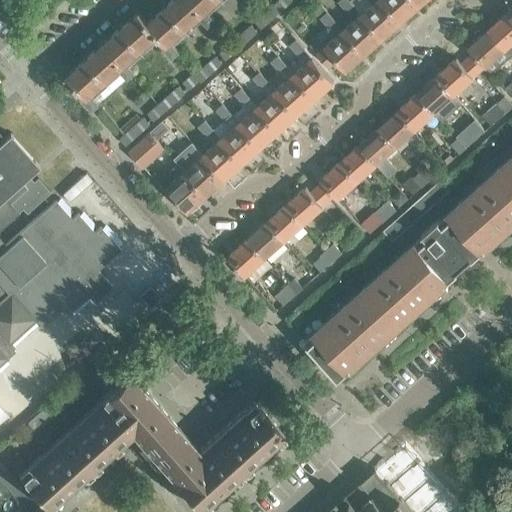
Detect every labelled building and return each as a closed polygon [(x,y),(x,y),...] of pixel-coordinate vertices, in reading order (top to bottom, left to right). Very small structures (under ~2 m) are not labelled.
[(167,0),(148,16),(170,42),(219,0),(167,0)] [(135,10),(70,71),(93,95),(158,34),(135,10)] [(511,17),(507,12),(488,29),(504,48),(511,41),(511,17)] [(510,55),(504,48),(488,29),(468,47),(490,72),(510,55)] [(295,38),(289,44),(297,54),(304,48),(295,38)] [(277,55),(270,61),(279,71),(285,65),(277,55)] [(461,63),(456,57),(436,75),(453,94),(481,69),(469,56),(461,63)] [(215,57),(205,65),(211,72),(221,63),(215,57)] [(312,57),(294,74),(315,98),(334,81),(312,57)] [(231,63),(224,68),(228,73),(235,67),(231,63)] [(258,71),(252,77),(260,87),(267,81),(258,71)] [(315,98),(294,74),(275,90),(297,114),(315,98)] [(461,103),(453,94),(436,75),(417,92),(434,111),(442,120),(461,103)] [(151,110),(157,116),(184,93),(179,86),(151,110)] [(240,87),(233,93),(242,103),(249,97),(240,87)] [(275,90),(257,106),(278,130),(297,114),(275,90)] [(417,92),(398,109),(415,128),(434,111),(417,92)] [(505,111),(511,105),(511,104),(505,96),(497,103),(505,111)] [(222,103),(215,110),(224,119),(231,113),(222,103)] [(490,125),(505,111),(497,103),(482,116),(490,125)] [(278,130),(257,106),(239,122),(260,146),(278,130)] [(398,109),(379,127),(395,145),(399,150),(407,144),(403,139),(415,128),(398,109)] [(139,111),(119,130),(130,142),(150,122),(139,111)] [(204,119),(197,126),(206,135),(213,129),(204,119)] [(168,128),(162,121),(150,131),(156,139),(168,128)] [(239,122),(221,139),(242,162),(260,146),(239,122)] [(379,127),(359,144),(376,163),(387,175),(396,168),(384,155),(395,145),(379,127)] [(465,127),(456,136),(457,138),(465,147),(472,141),(475,138),(465,127)] [(143,167),(164,148),(150,131),(129,150),(143,167)] [(0,248),(4,244),(0,239),(0,228),(18,212),(18,211),(22,208),(26,213),(50,191),(37,177),(33,181),(28,175),(39,165),(9,132),(0,140),(0,248)] [(457,138),(451,144),(459,153),(465,147),(457,138)] [(242,162),(221,139),(203,155),(224,179),(242,162)] [(359,144),(340,161),(357,180),(376,163),(359,144)] [(203,155),(185,171),(206,195),(224,179),(203,155)] [(457,202),(461,206),(406,254),(403,250),(400,252),(404,256),(368,288),(364,284),(361,287),(364,291),(329,323),(325,319),(321,322),(325,327),(306,343),(338,379),(350,367),(348,364),(442,280),(445,283),(458,272),(457,270),(471,258),(472,259),(484,248),(482,245),(511,217),(511,159),(502,168),(499,164),(495,167),(499,172),(463,204),(459,199),(457,202)] [(337,197),(357,180),(340,161),(320,179),(337,197)] [(425,166),(418,172),(426,181),(433,175),(425,166)] [(172,194),(187,211),(206,195),(185,171),(164,189),(170,197),(172,194)] [(418,172),(412,178),(420,187),(426,181),(418,172)] [(412,178),(404,185),(412,194),(420,187),(412,178)] [(447,189),(438,179),(382,229),(391,239),(447,189)] [(311,191),(306,186),(288,202),(304,221),(331,198),(319,184),(311,191)] [(400,192),(395,196),(395,201),(398,205),(406,199),(400,192)] [(120,248),(100,226),(94,231),(77,213),(71,218),(55,199),(0,248),(0,364),(8,357),(6,354),(12,349),(14,352),(15,351),(13,348),(14,347),(10,342),(36,319),(41,326),(63,307),(68,313),(89,294),(95,300),(112,285),(97,269),(120,248)] [(387,200),(380,206),(388,215),(395,209),(387,200)] [(284,240),(304,221),(288,202),(267,221),(284,240)] [(388,215),(380,206),(361,223),(369,232),(388,215)] [(264,257),(284,240),(267,221),(247,238),(264,257)] [(242,277),(244,275),(264,257),(247,238),(228,256),(238,267),(235,270),(242,277)] [(332,243),(326,248),(334,257),(340,252),(332,243)] [(320,257),(314,262),(321,270),(334,257),(326,248),(319,255),(320,257)] [(293,277),(287,283),(295,293),(302,287),(293,277)] [(287,283),(280,290),(288,299),(295,293),(287,283)] [(138,295),(149,308),(161,297),(149,284),(138,295)] [(129,372),(17,472),(49,507),(61,496),(61,493),(67,488),(69,489),(132,433),(200,509),(284,434),(253,399),(198,449),(129,372)] [(26,422),(35,431),(82,388),(74,379),(26,422)] [(413,511),(383,479),(409,455),(400,446),(375,469),(374,469),(346,493),(324,511),(413,511)] [(0,480),(25,509),(35,502),(0,461),(0,480)]
